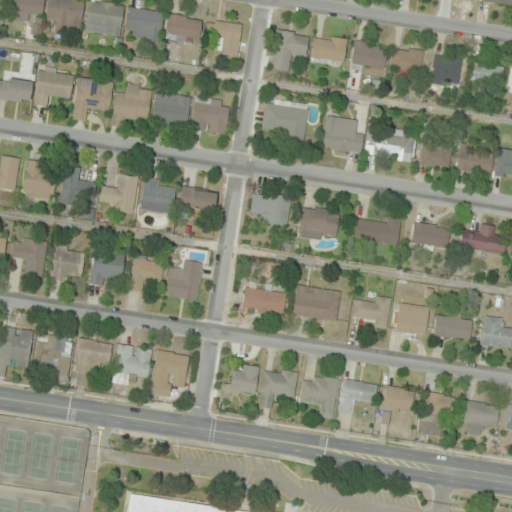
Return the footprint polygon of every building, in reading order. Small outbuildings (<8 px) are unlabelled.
[(44,0),(8,0),(7,10),(18,11),(17,19),(32,21),(30,33),(40,35),(44,0)] [(80,30),(85,1),(77,0),(48,0),(47,15),(57,17),(55,26),(80,30)] [(124,6),(90,0),(89,0),(84,31),(119,37),(124,6)] [(159,42),(163,12),(128,7),(124,37),(159,42)] [(202,19),(167,14),(164,40),(199,44),(202,19)] [(213,52),(237,56),(241,24),(208,20),(205,39),(215,40),(213,52)] [(309,34),(276,29),(270,70),(290,73),(293,53),(306,55),(309,34)] [(346,39),(314,34),(310,57),(343,62),(346,39)] [(350,65),(381,71),(387,46),(355,40),(350,65)] [(391,70),(421,71),(421,49),(391,48),(391,70)] [(433,70),(442,71),(441,82),(459,84),(461,57),(434,55),(433,70)] [(471,81),(501,84),(503,65),(473,61),(471,81)] [(45,106),(46,97),(69,100),(73,72),(38,67),(33,104),(45,106)] [(86,121),(88,110),(109,113),(113,81),(77,77),(71,119),(86,121)] [(0,79),(0,100),(31,100),(31,79),(0,79)] [(115,92),(111,125),(125,126),(126,118),(147,120),(151,87),(126,83),(125,93),(115,92)] [(186,128),(191,97),(155,91),(150,123),(186,128)] [(194,97),(190,130),(226,134),(229,101),(194,97)] [(260,130),(284,133),(283,145),(303,147),(308,105),(264,99),(260,130)] [(363,133),(355,132),(356,119),(325,116),(322,149),(361,153),(363,133)] [(414,132),(380,128),(378,135),(368,134),(365,154),(410,160),(414,132)] [(420,165),(447,167),(449,149),(422,146),(420,165)] [(456,170),(490,174),(493,150),(459,146),(456,170)] [(511,150),(498,148),(494,173),(511,175),(511,150)] [(0,186),(15,188),(18,158),(0,156),(0,186)] [(55,174),(37,172),(39,161),(26,160),(23,193),(52,196),(55,174)] [(91,205),(94,181),(79,179),(81,168),(65,166),(60,201),(91,205)] [(139,179),(120,174),(116,189),(103,186),(100,200),(112,202),(111,209),(131,214),(139,179)] [(171,214),(175,184),(144,180),(140,210),(171,214)] [(216,192),(182,187),(179,206),(213,212),(216,192)] [(252,192),(249,212),(259,213),(258,223),(287,226),(290,197),(252,192)] [(325,231),(336,232),(339,211),(302,206),(298,236),(324,240),(325,231)] [(351,242),(398,245),(400,218),(386,217),(386,222),(353,220),(351,242)] [(434,251),(435,245),(445,246),(448,228),(414,222),(410,246),(434,251)] [(459,248),(502,252),(504,237),(494,236),(495,226),(480,225),(479,232),(461,230),(459,248)] [(13,258),(23,258),(23,275),(45,275),(45,240),(13,240),(13,258)] [(83,250),(55,245),(50,278),(69,281),(70,274),(79,275),(83,250)] [(122,257),(92,256),(90,284),(107,285),(108,278),(121,278),(122,257)] [(129,289),(145,291),(146,282),(161,283),(163,259),(132,256),(129,289)] [(202,263),(182,260),(180,269),(169,267),(165,295),(196,300),(202,263)] [(292,315),(336,321),(340,291),(296,285),(292,315)] [(285,292),(244,287),(242,308),(283,313),(285,292)] [(390,298),(372,296),(371,304),(353,302),(351,320),(386,325),(390,298)] [(426,333),(427,306),(397,305),(396,332),(426,333)] [(469,314),(434,316),(435,338),(470,336),(469,314)] [(510,348),(511,333),(511,329),(503,328),(504,318),(484,316),(481,344),(510,348)] [(0,375),(6,376),(7,365),(28,368),(32,330),(0,326),(0,327),(0,375)] [(33,371),(68,375),(73,338),(38,333),(33,371)] [(75,385),(86,385),(87,375),(95,376),(95,363),(109,364),(110,342),(78,340),(75,385)] [(136,377),(148,379),(151,348),(117,345),(113,383),(135,385),(136,377)] [(184,389),(189,355),(156,350),(150,394),(169,397),(171,387),(184,389)] [(258,367),(235,364),(232,384),(221,382),(219,399),(232,401),(234,391),(254,394),(258,367)] [(297,372),(262,368),(259,406),(271,407),(272,398),(294,400),(297,372)] [(333,418),(338,379),(313,375),(312,384),(302,383),(299,403),(321,406),(319,416),(333,418)] [(349,411),(351,401),(374,404),(377,384),(342,379),(339,410),(349,411)] [(389,412),(412,412),(413,388),(383,387),(383,422),(389,423),(389,412)] [(455,396),(423,391),(416,432),(439,435),(442,417),(452,418),(455,396)] [(495,426),(498,405),(463,401),(459,430),(483,434),(484,424),(495,426)] [(125,511),(128,494),(248,511),(125,511)]
